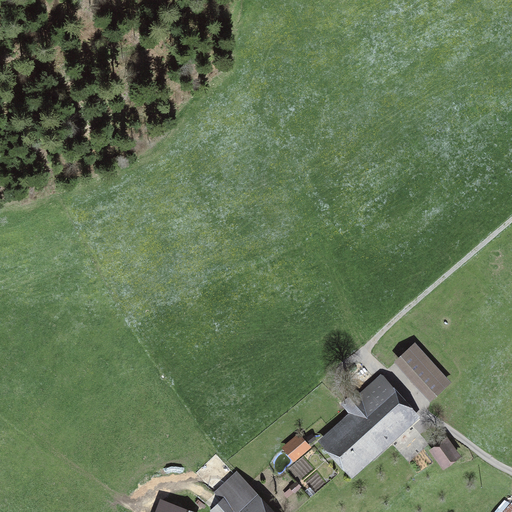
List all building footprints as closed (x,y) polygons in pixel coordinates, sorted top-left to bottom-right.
[(432,396),(447,382),(413,345),(398,360),(432,396)] [(358,396),(354,391),(340,404),(353,418),(326,442),(351,470),(413,413),(379,376),(358,396)] [(308,446),(299,437),(287,448),(295,458),(308,446)] [(454,455),(443,441),(433,448),(444,463),(454,455)] [(214,511),(271,511),(235,474),(215,493),(222,500),(212,509),(214,511)] [(511,511),(511,502),(505,498),(494,511),(511,511)] [(155,511),(196,511),(160,499),(155,511)]
